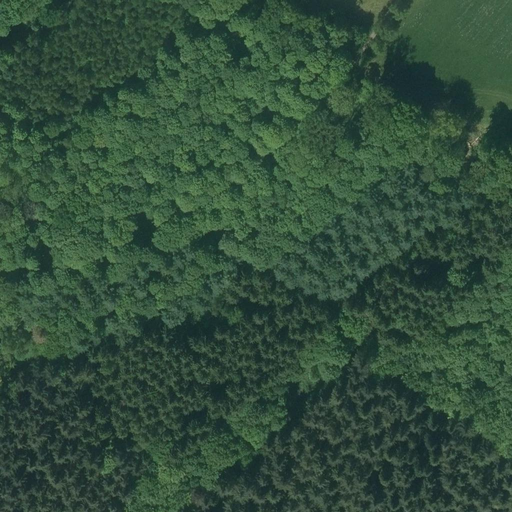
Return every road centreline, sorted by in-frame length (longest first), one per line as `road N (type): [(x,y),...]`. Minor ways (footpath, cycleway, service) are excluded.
road 1 (track): [(511,403),(203,220),(195,204),(293,131),(403,0)]
road 2 (track): [(381,324),(177,511)]
road 3 (track): [(195,204),(85,247),(0,268)]
